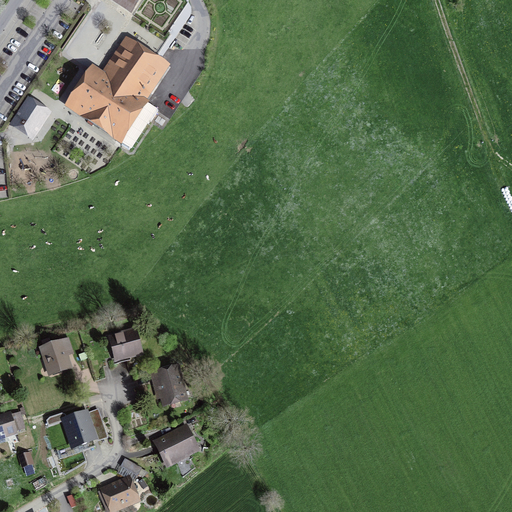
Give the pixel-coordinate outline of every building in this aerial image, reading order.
[(125,42),(99,80),(93,76),(74,104),(121,135),(139,107),(134,104),(160,66),(125,42)] [(16,124),(32,135),(39,124),(44,115),(29,105),(24,114),(23,113),(16,124)] [(111,338),(117,360),(140,354),(134,332),(111,338)] [(74,355),(69,339),(39,349),(48,378),(73,370),(68,356),(74,355)] [(177,369),(153,376),(157,390),(161,388),(165,404),(185,398),(177,369)] [(84,414),(66,420),(75,446),(93,440),(84,414)] [(0,435),(14,431),(9,417),(0,419),(0,435)] [(185,428),(157,443),(168,465),(196,451),(185,428)] [(31,464),(29,457),(21,459),(24,467),(31,464)] [(141,469),(125,460),(121,467),(137,476),(141,469)] [(128,481),(105,491),(108,498),(106,499),(110,510),(136,500),(135,497),(137,496),(131,483),(129,484),(128,481)]
